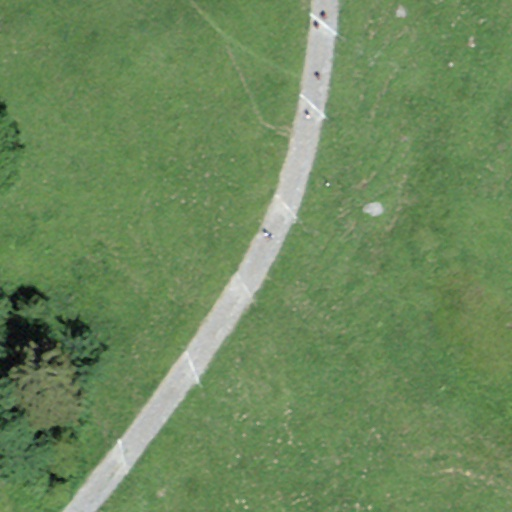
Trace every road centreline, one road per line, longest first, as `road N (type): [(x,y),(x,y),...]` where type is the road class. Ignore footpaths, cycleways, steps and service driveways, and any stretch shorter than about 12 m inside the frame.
road 1 (track): [(79,511),(219,331),(295,186)]
road 2 (track): [(295,186),(314,108),(325,0)]
